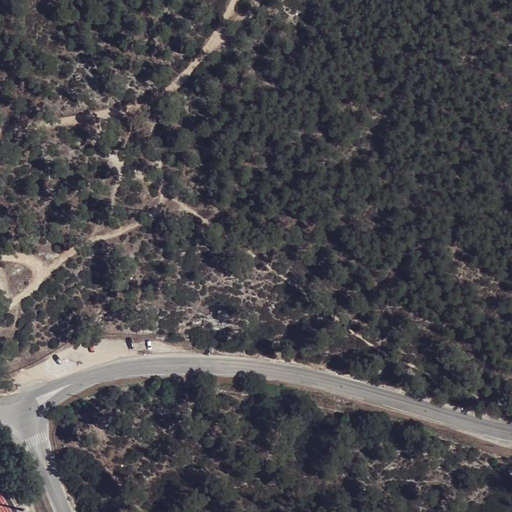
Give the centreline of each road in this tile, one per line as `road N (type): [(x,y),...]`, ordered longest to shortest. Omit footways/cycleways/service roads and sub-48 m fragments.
road 1 (residential): [(511,433),(287,372),(215,364),(113,371),(20,409)]
road 2 (track): [(0,125),(118,112),(174,88),(236,0)]
road 3 (track): [(42,275),(71,251),(141,221),(169,193),(161,178),(115,159),(74,120)]
